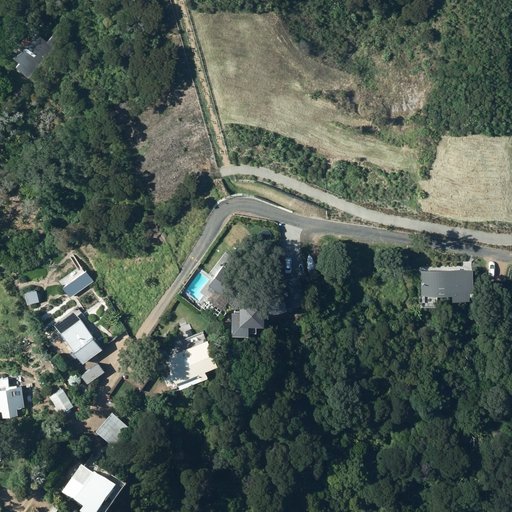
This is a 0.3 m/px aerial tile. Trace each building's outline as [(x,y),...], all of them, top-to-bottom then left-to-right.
[(40,24),(16,46),(22,53),(14,61),(27,75),(67,38),(56,27),(49,34),(40,24)] [(305,257),(292,256),(290,283),(303,284),(305,257)] [(224,261),(210,279),(220,287),(218,289),(234,302),(235,324),(252,324),(252,313),(268,313),(268,289),(246,290),(252,282),(224,261)] [(470,292),(470,270),(419,270),(419,295),(448,295),(448,301),(465,301),(465,292),(470,292)] [(207,297),(198,309),(215,320),(224,308),(207,297)] [(77,306),(57,320),(77,348),(79,346),(85,356),(90,353),(93,356),(100,352),(96,348),(105,341),(95,327),(93,329),(77,306)] [(38,320),(47,333),(57,326),(58,325),(49,312),(38,320)] [(108,325),(116,335),(124,328),(116,318),(108,325)] [(212,358),(221,354),(212,331),(161,352),(170,375),(202,362),(204,369),(214,365),(212,358)] [(42,353),(46,359),(50,356),(46,350),(42,353)] [(88,379),(106,366),(100,358),(82,371),(88,379)] [(9,372),(0,373),(0,404),(4,404),(4,410),(25,409),(25,403),(26,402),(25,385),(24,384),(23,379),(10,380),(9,372)] [(50,392),(61,410),(75,402),(64,384),(50,392)] [(110,415),(100,427),(114,438),(124,425),(110,415)] [(84,461),(64,490),(85,505),(82,510),(85,511),(98,511),(118,485),(84,461)]
